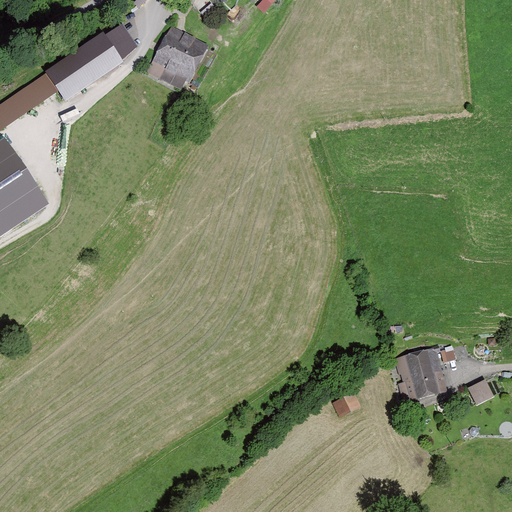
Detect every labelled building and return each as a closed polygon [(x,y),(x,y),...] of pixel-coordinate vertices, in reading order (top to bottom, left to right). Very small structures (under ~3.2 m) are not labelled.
[(264,0),(258,7),(263,12),(274,0),(264,0)] [(117,22),(90,43),(101,58),(118,45),(126,55),(131,51),(122,39),(127,35),(117,22)] [(166,35),(147,73),(181,90),(200,52),(166,35)] [(44,80),(0,109),(0,124),(2,128),(53,93),(44,80)] [(5,146),(0,148),(0,231),(43,202),(5,146)] [(429,352),(403,358),(410,384),(400,387),(404,399),(413,396),(443,389),(439,376),(436,377),(430,354),(441,352),(439,346),(428,349),(429,352)] [(486,382),(469,391),(476,404),(493,396),(486,382)] [(360,408),(353,395),(334,404),(341,417),(360,408)]
